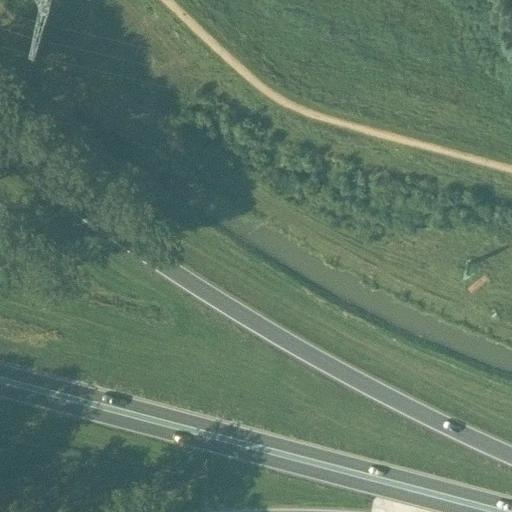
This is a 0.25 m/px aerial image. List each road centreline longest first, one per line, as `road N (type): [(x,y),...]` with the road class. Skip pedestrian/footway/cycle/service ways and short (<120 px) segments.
road 1 (trunk): [(511,457),(223,305),(0,142)]
road 2 (trunk): [(495,511),(0,382)]
